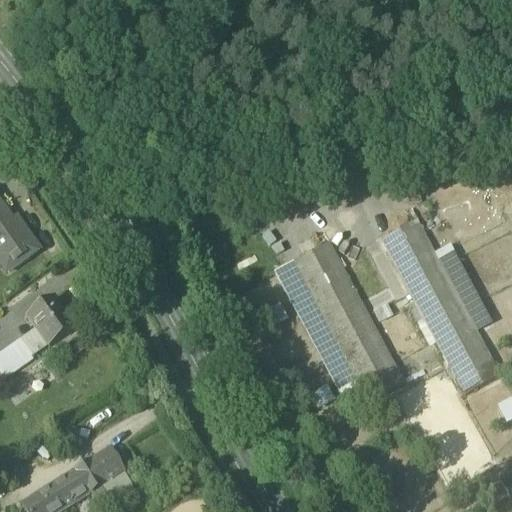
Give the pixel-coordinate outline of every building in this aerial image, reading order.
[(0,266),(7,276),(29,261),(25,254),(34,247),(15,221),(10,225),(3,229),(0,224),(0,219),(4,217),(0,211),(0,266)] [(10,225),(4,217),(0,219),(0,224),(3,229),(10,225)] [(423,324),(464,400),(499,381),(474,334),(440,270),(416,226),(381,245),(414,307),(408,311),(417,327),(423,324)] [(25,254),(29,261),(39,254),(34,247),(25,254)] [(293,267),(368,408),(403,389),(328,248),(293,267)] [(455,262),(440,270),(474,334),(489,326),(455,262)] [(354,415),(368,408),(293,267),(275,277),(350,417),(354,415)] [(35,333),(48,351),(74,333),(52,302),(26,320),(35,333)] [(35,333),(17,346),(30,364),(48,351),(35,333)] [(17,346),(7,353),(20,371),(30,364),(17,346)] [(7,353),(0,358),(0,362),(11,378),(20,371),(7,353)] [(0,380),(2,384),(11,378),(0,362),(0,380)] [(445,469),(473,452),(463,435),(435,452),(445,469)] [(20,511),(68,511),(90,499),(123,477),(109,454),(19,510),(20,511)] [(131,491),(123,477),(90,499),(94,506),(104,499),(105,498),(109,505),(131,491)]
